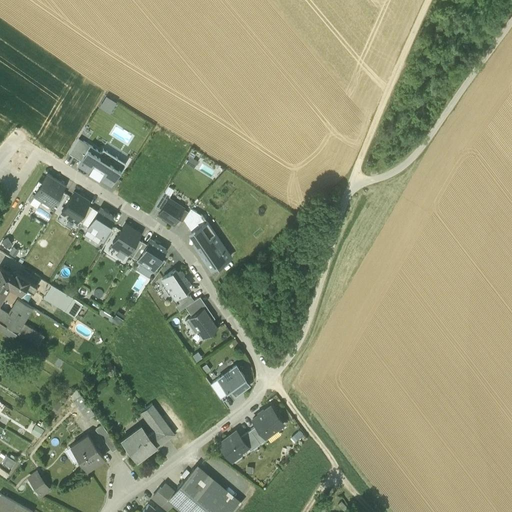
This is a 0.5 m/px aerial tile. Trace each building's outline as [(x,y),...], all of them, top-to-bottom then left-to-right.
[(117,105),(107,99),(100,109),(111,115),(117,105)] [(80,160),(89,145),(78,138),(68,153),(80,160)] [(104,154),(89,145),(80,160),(77,165),(111,185),(115,178),(116,178),(122,168),(114,163),(117,158),(106,151),(104,154)] [(195,166),(199,160),(190,155),(186,161),(195,166)] [(64,184),(47,174),(34,194),(51,205),(61,190),(64,184)] [(61,190),(51,205),(56,208),(66,193),(61,190)] [(77,219),(87,204),(89,200),(74,191),(61,211),(76,221),(77,219)] [(154,206),(160,210),(167,198),(170,195),(164,191),(154,206)] [(183,207),(167,198),(160,210),(158,213),(174,223),(183,207)] [(77,219),(82,222),(92,207),(87,204),(77,219)] [(88,226),(98,211),(92,207),(82,222),(88,226)] [(115,216),(100,207),(98,211),(88,226),(87,228),(102,237),(115,216)] [(191,208),(184,219),(192,231),(206,220),(203,216),(191,208)] [(192,231),(189,232),(196,242),(193,244),(211,269),(230,255),(206,220),(192,231)] [(133,228),(125,223),(113,242),(120,246),(119,248),(127,253),(137,238),(139,234),(132,229),(133,228)] [(132,256),(142,241),(137,238),(127,253),(132,256)] [(165,248),(150,239),(147,244),(137,259),(153,269),(165,248)] [(132,256),(137,259),(147,244),(142,241),(132,256)] [(0,267),(0,286),(6,290),(9,284),(22,292),(26,286),(33,290),(36,284),(16,272),(15,274),(0,267)] [(175,268),(162,278),(165,283),(172,292),(175,298),(176,297),(186,290),(189,288),(186,285),(190,283),(180,269),(177,272),(175,268)] [(172,292),(165,283),(162,285),(168,294),(172,292)] [(82,303),(51,284),(43,297),(74,316),(82,303)] [(189,296),(186,290),(176,297),(179,302),(189,296)] [(189,296),(179,302),(176,305),(179,310),(185,306),(194,300),(190,295),(189,296)] [(32,306),(18,297),(6,315),(2,322),(5,324),(37,344),(43,335),(22,321),(32,306)] [(194,300),(185,306),(191,315),(204,307),(197,298),(194,300)] [(121,324),(126,312),(117,308),(115,313),(102,307),(99,314),(121,324)] [(202,337),(217,327),(204,307),(191,315),(186,319),(195,333),(198,331),(202,337)] [(223,375),(218,379),(218,380),(226,391),(230,388),(235,396),(249,385),(243,378),(245,377),(236,366),(229,370),(229,369),(222,375),(223,375)] [(228,393),(226,391),(218,380),(210,385),(220,400),(228,393)] [(82,395),(73,400),(87,420),(95,414),(82,395)] [(155,432),(167,423),(152,404),(141,412),(155,432)] [(283,425),(271,407),(253,420),(257,426),(266,438),(283,425)] [(148,436),(156,446),(157,448),(175,435),(167,423),(155,432),(148,436)] [(43,429),(35,424),(30,432),(38,437),(43,429)] [(111,452),(118,448),(103,426),(96,430),(111,452)] [(128,438),(126,436),(121,440),(136,460),(148,452),(156,446),(148,436),(141,426),(134,430),(136,432),(128,438)] [(267,440),(266,438),(257,426),(250,431),(260,445),(267,440)] [(260,445),(250,431),(241,438),(247,448),(250,452),(260,445)] [(247,448),(241,438),(236,432),(219,445),(232,463),(240,457),(238,454),(247,448)] [(103,458),(88,435),(70,447),(86,470),(103,458)] [(15,460),(6,455),(2,462),(10,467),(15,460)] [(235,511),(238,508),(193,469),(173,491),(166,499),(171,504),(181,511),(235,511)] [(48,489),(37,473),(28,478),(39,494),(48,489)] [(166,499),(173,491),(165,484),(161,488),(160,487),(152,496),(166,509),(171,504),(166,499)] [(0,492),(0,511),(31,511),(32,511),(0,492)]
